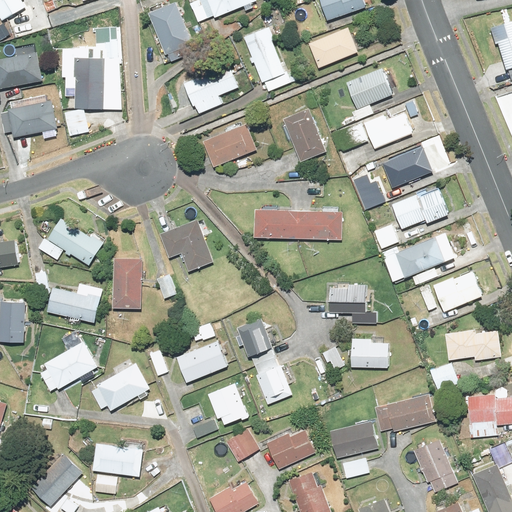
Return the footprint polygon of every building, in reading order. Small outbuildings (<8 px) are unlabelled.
[(23,0),(0,0),(0,13),(4,20),(27,6),(23,0)] [(63,0),(50,0),(49,1),(52,9),(65,4),(63,0)] [(258,0),(209,0),(217,17),(259,1),(258,0)] [(321,0),(328,20),(368,7),(365,0),(321,0)] [(178,1),(150,13),(170,61),(192,52),(190,46),(196,43),(178,1)] [(511,67),(511,21),(490,28),(495,44),(498,44),(506,70),(511,67)] [(67,25),(50,31),(53,42),(70,36),(67,25)] [(272,27),(246,37),(264,83),(267,82),(271,91),(293,83),(288,70),(287,71),(275,41),(278,40),(272,27)] [(311,44),(321,68),(360,52),(351,28),(311,44)] [(0,88),(44,81),(39,52),(0,57),(0,88)] [(107,58),(77,57),(76,108),(106,109),(107,58)] [(231,64),(186,83),(199,116),(225,105),(221,96),(240,87),(231,64)] [(348,83),(358,108),(395,94),(385,68),(348,83)] [(59,129),(53,100),(1,111),(5,133),(13,131),(15,138),(59,129)] [(311,107),(285,118),(302,162),(329,151),(311,107)] [(84,110),(67,114),(73,137),(90,133),(84,110)] [(365,121),(376,148),(415,132),(407,112),(389,119),(386,113),(365,121)] [(205,138),(216,166),(259,149),(248,122),(205,138)] [(384,163),(394,187),(435,171),(426,147),(384,163)] [(379,177),(358,185),(368,210),(388,202),(379,177)] [(419,194),(394,204),(404,229),(427,219),(430,225),(452,216),(441,189),(421,198),(419,194)] [(258,208),(257,237),(344,240),(345,211),(258,208)] [(66,215),(50,239),(92,266),(108,242),(66,215)] [(215,261),(199,218),(161,232),(170,258),(184,253),(190,270),(215,261)] [(395,224),(377,231),(384,249),(402,242),(395,224)] [(397,253),(407,277),(448,261),(438,237),(397,253)] [(0,241),(0,266),(20,264),(17,240),(0,241)] [(144,310),(144,258),(113,257),(113,309),(144,310)] [(109,260),(99,259),(99,273),(108,274),(109,260)] [(474,268),(434,285),(446,313),(486,296),(474,268)] [(47,271),(36,273),(42,297),(53,294),(47,271)] [(173,275),(160,279),(166,298),(179,294),(173,275)] [(332,287),(331,312),(355,312),(355,322),(378,323),(378,312),(368,311),(369,283),(350,283),(350,288),(332,287)] [(430,283),(420,288),(431,311),(441,307),(430,283)] [(55,286),(49,310),(96,321),(102,297),(55,286)] [(27,302),(2,302),(2,341),(27,342),(27,302)] [(490,314),(469,319),(471,329),(492,324),(490,314)] [(262,317),(237,327),(250,357),(274,347),(262,317)] [(193,330),(197,341),(205,338),(206,341),(218,337),(213,323),(193,330)] [(478,328),(447,333),(451,359),(476,356),(477,361),(503,357),(499,329),(478,332),(478,328)] [(45,363),(60,389),(100,366),(85,340),(45,363)] [(178,357),(188,382),(230,366),(220,340),(178,357)] [(351,341),(351,368),(390,368),(390,344),(372,344),(372,341),(351,341)] [(160,344),(153,347),(155,353),(152,355),(160,376),(171,372),(160,344)] [(342,346),(325,354),(330,363),(333,362),(337,371),(350,365),(342,346)] [(99,383),(114,410),(153,389),(138,362),(99,383)] [(455,362),(433,370),(440,392),(462,384),(455,362)] [(283,364),(257,375),(270,405),(296,394),(283,364)] [(238,384),(211,394),(223,425),(250,415),(238,384)] [(432,393),(377,406),(382,430),(395,427),(396,431),(438,421),(432,393)] [(497,394),(470,396),(473,438),(501,436),(500,425),(511,424),(511,396),(498,398),(497,394)] [(0,434),(9,404),(0,401),(0,434)] [(57,418),(44,418),(43,429),(56,429),(57,418)] [(196,426),(200,439),(221,432),(217,419),(196,426)] [(332,429),(339,457),(379,448),(373,419),(332,429)] [(270,443),(281,468),(317,452),(306,427),(270,443)] [(251,428),(229,442),(241,461),(263,448),(251,428)] [(443,438),(416,449),(434,492),(461,481),(443,438)] [(98,443),(94,470),(143,476),(146,449),(98,443)] [(53,505),(84,472),(65,453),(33,486),(53,505)] [(368,458),(345,464),(349,480),(371,474),(368,458)] [(511,511),(511,490),(501,463),(474,474),(489,511),(511,511)] [(333,511),(319,470),(291,479),(302,511),(333,511)] [(120,477),(99,475),(97,492),(118,494),(120,477)] [(211,496),(219,511),(244,511),(261,503),(248,481),(235,489),(232,485),(211,496)] [(77,511),(82,506),(70,498),(63,508),(68,511),(77,511)] [(392,511),(387,498),(361,508),(362,511),(392,511)] [(465,511),(461,501),(435,511),(465,511)]
